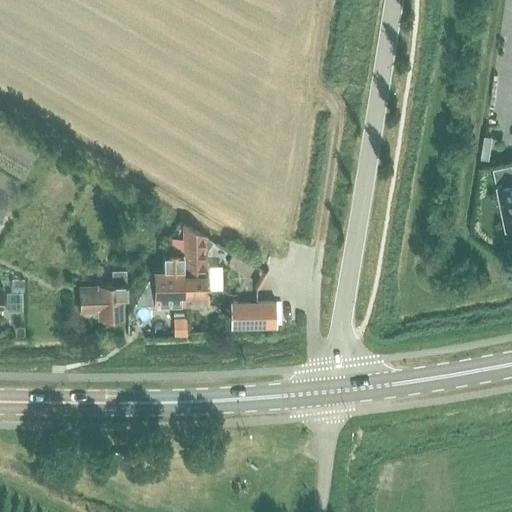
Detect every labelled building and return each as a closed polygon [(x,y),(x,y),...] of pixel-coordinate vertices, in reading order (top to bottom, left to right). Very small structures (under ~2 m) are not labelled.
[(343,59),(340,82),(349,83),(352,60),(343,59)] [(485,136),(483,150),(490,151),(493,137),(485,136)] [(511,161),(494,165),(507,227),(511,225),(511,161)] [(202,234),(183,223),(183,237),(184,303),(208,302),(207,271),(202,271),(202,234)] [(151,272),(133,304),(184,303),(183,237),(172,238),(172,254),(159,254),(160,272),(151,272)] [(97,285),(78,285),(79,311),(98,310),(98,317),(123,317),(122,295),(126,295),(125,269),(112,269),(112,282),(97,283),(97,285)] [(230,326),(276,325),(275,300),(229,301),(230,326)] [(184,321),(175,321),(175,335),(185,335),(184,321)]
